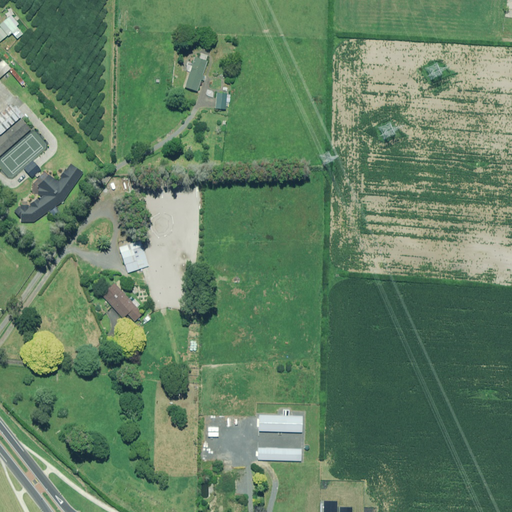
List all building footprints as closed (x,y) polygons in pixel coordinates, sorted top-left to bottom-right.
[(20,24),(13,15),(0,25),(2,27),(0,28),(0,40),(1,42),(13,32),(18,39),(24,34),(18,26),(20,24)] [(208,61),(196,57),(186,87),(199,91),(208,61)] [(13,68),(6,60),(0,65),(0,77),(1,79),(13,68)] [(232,94),(218,93),(217,109),(227,110),(228,102),(231,102),(232,94)] [(20,118),(10,106),(0,114),(0,133),(1,135),(20,118)] [(0,157),(32,129),(22,118),(0,136),(0,157)] [(31,203),(33,205),(27,209),(21,209),(22,223),(36,223),(63,203),(85,172),(72,164),(68,170),(66,168),(62,174),(64,176),(60,181),(49,173),(40,186),(42,188),(39,188),(39,195),(46,195),(40,199),(39,198),(31,203)] [(150,266),(142,241),(121,248),(129,273),(150,266)] [(96,274),(94,268),(86,272),(89,277),(96,274)] [(137,300),(134,303),(116,284),(103,295),(124,318),(129,314),(136,321),(144,314),(138,307),(141,305),(137,300)] [(282,340),(271,340),(271,349),(282,349),(282,340)] [(303,432),(304,416),(261,415),(260,431),(303,432)] [(303,449),(260,448),(259,460),(302,461),(303,449)] [(236,466),(224,467),(225,495),(237,495),(236,466)]
